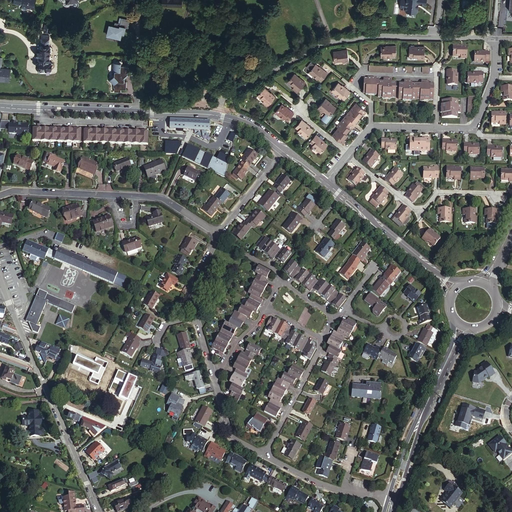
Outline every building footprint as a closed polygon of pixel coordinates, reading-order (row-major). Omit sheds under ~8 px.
[(27,5),(26,7),(33,8),(34,0),(12,0),(12,2),(22,4),(27,5)] [(426,0),(406,0),(407,0),(404,0),(401,0),(400,9),(406,10),(405,11),(407,12),(416,13),(417,12),(418,8),(417,7),(417,5),(418,5),(426,5),(426,0)] [(111,25),(106,25),(106,35),(120,36),(120,33),(120,29),(123,29),(123,25),(125,25),(126,16),(117,16),(117,21),(115,21),(111,21),(111,25)] [(40,61),(38,61),(37,63),(37,68),(38,69),(51,69),(51,68),(52,68),(53,67),(53,63),(52,62),(51,62),(51,61),(49,61),(49,52),(50,52),(50,47),(50,46),(48,46),(48,35),(40,35),(40,43),(39,43),(37,44),(37,51),(36,51),(35,52),(35,53),(35,54),(35,55),(36,55),(37,55),(38,55),(40,56),(40,61)] [(461,59),(467,59),(467,48),(461,48),(461,47),(453,47),(452,57),(461,57),(461,59)] [(381,50),(381,59),(392,60),(392,58),(397,59),(397,48),(392,48),(392,50),(386,50),(381,50)] [(411,48),(411,58),(419,58),(419,60),(425,60),(425,49),(419,49),(419,48),(411,48)] [(473,53),(473,63),(484,63),(484,61),(489,61),(489,52),(484,51),(484,53),(478,53),(473,53)] [(334,53),(335,63),(343,62),(343,64),(349,63),(348,53),(342,53),(342,52),(334,53)] [(124,80),(123,78),(127,75),(126,74),(130,70),(126,66),(121,66),(121,63),(115,63),(113,65),(113,71),(114,71),(114,75),(109,80),(113,84),(113,87),(114,87),(113,92),(120,92),(120,90),(125,90),(126,82),(124,82),(124,80)] [(0,81),(9,82),(10,69),(1,68),(1,66),(0,66),(0,81)] [(309,72),(307,74),(316,82),(317,80),(320,83),(326,75),(323,72),(322,74),(317,70),(313,67),(309,72)] [(448,82),(448,86),(457,87),(457,75),(455,75),(456,70),(446,70),(446,75),(448,75),(448,82)] [(467,74),(467,84),(479,84),(479,83),(483,83),(483,73),(479,73),(479,75),(472,75),(467,74)] [(292,75),(286,82),(293,88),(291,89),(296,93),(303,85),(298,81),(299,80),(292,75)] [(364,80),(363,92),(366,92),(366,93),(369,94),(370,92),(370,87),(372,88),(372,92),(373,94),(375,94),(376,92),(378,92),(378,94),(378,96),(382,96),(382,98),(386,98),(387,97),(387,92),(388,92),(388,96),(389,98),(391,98),(392,97),(396,97),(397,83),(391,83),(391,79),(383,79),(383,83),(379,83),(379,80),(375,80),(375,79),(367,78),(367,80),(364,80)] [(430,101),(430,99),(433,99),(433,85),(430,85),(430,82),(422,82),(422,85),(412,85),(413,81),(405,81),(405,85),(400,85),(399,98),(404,98),(404,100),(406,100),(407,99),(407,95),(409,95),(409,99),(409,100),(412,100),(412,99),(417,99),(422,99),(422,101),(424,101),(426,100),(426,96),(427,96),(427,99),(428,101),(430,101)] [(337,84),(331,91),(340,99),(341,98),(344,100),(351,93),(347,90),(346,91),(341,87),(337,84)] [(511,101),(511,93),(511,94),(511,87),(501,87),(500,93),(502,93),(502,101),(511,101)] [(263,89),(257,96),(263,101),(262,103),(267,107),(274,99),(269,95),(270,94),(263,89)] [(468,97),(468,115),(477,115),(477,98),(468,97)] [(324,100),(317,108),(323,112),(323,111),(330,117),(337,109),(329,103),(329,104),(324,100)] [(444,114),(444,119),(457,119),(457,114),(461,114),(461,106),(457,106),(457,101),(444,101),(444,106),(442,106),(442,108),(443,108),(443,109),(444,109),(448,109),(448,111),(443,110),(443,111),(442,112),(442,114),(444,114)] [(361,120),(367,112),(357,104),(350,112),(361,120)] [(280,105),(274,113),(283,120),(284,119),(287,122),(293,114),(290,111),(289,113),(284,109),(280,105)] [(344,119),(355,127),(361,120),(350,112),(344,119)] [(497,125),(504,125),(504,114),(498,114),(489,113),(489,123),(497,123),(497,125)] [(174,120),(170,120),(169,129),(208,131),(209,121),(174,119),(174,120)] [(348,135),(355,127),(344,119),(338,127),(340,128),(348,135)] [(302,120),(295,128),(299,131),(298,132),(307,139),(313,132),(309,129),(304,125),(306,123),(302,120)] [(0,121),(0,122),(0,129),(8,130),(7,134),(16,135),(16,136),(22,137),(22,135),(27,135),(27,131),(27,130),(28,126),(21,125),(21,124),(15,124),(11,123),(11,124),(8,124),(8,122),(0,121)] [(35,132),(36,129),(34,127),(32,127),(32,130),(32,132),(31,142),(40,142),(40,128),(38,128),(37,129),(37,132),(35,132)] [(44,130),(43,128),(40,128),(40,142),(48,142),(49,128),(46,128),(45,129),(45,132),(44,132),(44,130)] [(52,132),(52,129),(51,128),(49,128),(48,142),(56,143),(57,129),(55,129),(53,130),(53,132),(52,132)] [(60,130),(59,129),(57,129),(56,143),(64,143),(65,129),(62,128),(62,130),(61,132),(60,132),(60,130)] [(350,137),(348,135),(340,128),(333,136),(344,144),(350,137)] [(68,130),(67,129),(65,129),(64,143),(72,143),(72,129),(70,129),(69,131),(69,133),(67,133),(68,130)] [(76,131),(75,130),(72,129),(72,143),(80,144),(80,129),(78,129),(77,130),(77,133),(75,133),(76,131)] [(91,131),(89,131),(88,132),(88,133),(86,133),(86,130),(86,129),(83,129),(83,144),(91,144),(91,131)] [(97,130),(96,131),(96,133),(94,133),(94,132),(93,131),(91,131),(91,144),(99,144),(99,130),(97,130)] [(108,130),(105,131),(104,132),(104,134),(102,133),(102,131),(101,130),(99,130),(99,144),(107,145),(108,130)] [(109,130),(108,130),(107,145),(115,145),(116,130),(113,130),(112,132),(112,134),(111,134),(111,132),(109,130)] [(118,130),(116,130),(115,145),(123,145),(124,131),(121,131),(120,132),(120,134),(119,134),(119,132),(118,130)] [(126,132),(124,131),(123,145),(131,146),(132,131),(129,131),(128,132),(129,135),(127,134),(127,133),(126,132)] [(134,131),(132,131),(131,146),(139,146),(140,132),(138,132),(136,133),(136,135),(135,135),(135,133),(134,131)] [(139,146),(147,146),(148,132),(145,132),(145,133),(144,135),(143,135),(143,133),(143,132),(140,132),(139,146)] [(320,138),(316,135),(310,143),(313,145),(313,146),(321,154),(328,146),(324,143),(319,139),(320,138)] [(215,154),(188,146),(184,156),(222,173),(224,161),(230,140),(221,138),(215,154)] [(380,138),(380,148),(385,148),(384,149),(396,150),(396,140),(391,140),(385,140),(385,138),(380,138)] [(409,152),(419,152),(419,141),(416,141),(416,138),(409,138),(409,152)] [(419,152),(429,152),(430,139),(422,139),(422,141),(419,141),(419,152)] [(179,144),(159,140),(157,150),(176,153),(179,144)] [(441,140),(441,150),(446,150),(446,152),(457,152),(457,142),(452,142),(446,142),(446,140),(441,140)] [(467,145),(463,145),(462,155),(467,154),(467,156),(478,156),(478,147),(473,147),(467,147),(467,145)] [(490,147),(486,147),(486,157),(490,157),(490,159),(502,159),(502,149),(497,149),(490,149),(490,147)] [(366,158),(363,162),(370,168),(378,159),(376,158),(379,154),(372,148),(369,152),(370,153),(366,158)] [(250,149),(242,160),(243,160),(245,163),(250,166),(251,167),(259,156),(250,149)] [(17,154),(13,163),(29,170),(32,161),(17,154)] [(50,155),(47,164),(55,167),(54,169),(60,171),(64,160),(50,155)] [(83,157),(78,167),(94,174),(98,164),(83,157)] [(114,164),(117,171),(130,165),(127,158),(114,164)] [(144,166),(148,177),(165,170),(161,160),(144,166)] [(245,163),(243,160),(240,164),(241,165),(240,166),(234,174),(235,174),(240,178),(243,180),(246,176),(245,175),(248,171),(247,170),(250,166),(245,163)] [(437,177),(437,165),(433,165),(433,166),(433,168),(422,167),(421,177),(432,177),(437,177)] [(185,166),(181,174),(192,179),(196,171),(185,166)] [(387,175),(384,179),(391,185),(394,181),(395,182),(403,173),(395,167),(393,171),(388,176),(387,175)] [(350,177),(347,181),(355,187),(362,178),(361,177),(364,174),(356,168),(354,171),(355,172),(350,177)] [(445,169),(445,178),(453,178),(453,180),(459,181),(459,170),(453,170),(453,169),(445,169)] [(484,170),(475,170),(475,171),(469,170),(469,181),(475,181),(475,179),(483,179),(484,170)] [(501,171),(501,181),(509,181),(509,183),(511,182),(511,172),(509,172),(509,171),(501,171)] [(274,187),(281,192),(285,187),(286,187),(292,180),(284,173),(276,183),(277,184),(274,187)] [(414,185),(413,184),(405,193),(407,194),(404,197),(412,204),(414,201),(413,199),(417,194),(420,190),(414,185)] [(373,197),(371,200),(378,206),(385,197),(384,197),(387,193),(380,187),(377,190),(378,191),(373,197)] [(223,188),(215,198),(219,201),(222,203),(223,204),(231,194),(223,188)] [(267,198),(261,205),(267,211),(279,196),(271,189),(265,197),(267,198)] [(215,212),(215,211),(222,203),(219,201),(215,198),(214,197),(207,206),(215,212)] [(300,207),(297,210),(305,217),(308,213),(309,214),(317,205),(309,198),(301,208),(300,207)] [(378,206),(371,200),(368,203),(375,209),(378,206)] [(44,209),(32,203),(29,210),(47,218),(49,212),(50,210),(44,207),(44,209)] [(63,208),(67,220),(82,215),(78,203),(63,208)] [(207,206),(206,204),(203,208),(212,216),(216,212),(215,211),(215,212),(207,206)] [(395,215),(392,219),(400,225),(407,216),(406,215),(409,211),(401,205),(399,208),(400,209),(395,215)] [(449,223),(449,214),(448,214),(448,208),(437,208),(437,214),(439,214),(439,223),(449,223)] [(474,223),(474,215),(473,215),(473,208),(462,208),(462,215),(464,215),(464,223),(474,223)] [(496,224),(496,216),(495,216),(495,210),(485,209),(485,216),(486,216),(486,224),(496,224)] [(146,217),(148,226),(163,222),(160,210),(153,212),(154,215),(146,217)] [(253,227),(254,228),(257,225),(258,226),(263,220),(264,221),(267,216),(259,210),(253,217),(252,218),(251,217),(247,222),(253,227)] [(13,215),(0,211),(0,224),(1,221),(11,224),(13,215)] [(291,217),(283,227),(291,234),(300,223),(298,222),(300,219),(293,212),(290,216),(291,217)] [(109,215),(92,222),(96,232),(113,225),(109,215)] [(397,228),(400,225),(392,219),(390,222),(397,228)] [(333,230),(328,236),(335,241),(340,236),(339,235),(346,226),(338,220),(333,226),(334,227),(332,230),(333,230)] [(149,226),(150,230),(165,226),(163,222),(149,226)] [(247,222),(246,222),(244,224),(242,223),(239,227),(234,233),(243,239),(253,227),(247,222)] [(234,233),(239,227),(238,226),(232,233),(242,240),(243,239),(234,233)] [(426,230),(420,238),(425,242),(426,240),(432,246),(438,238),(432,233),(432,234),(426,230)] [(64,235),(58,233),(55,240),(61,243),(64,235)] [(264,235),(255,246),(263,253),(272,242),(264,235)] [(123,242),(127,252),(141,246),(138,237),(123,242)] [(182,248),(185,249),(190,253),(192,248),(194,245),(196,246),(198,242),(188,237),(182,248)] [(324,259),(329,253),(334,246),(326,239),(316,253),(324,259)] [(45,260),(47,256),(49,250),(27,240),(23,251),(31,254),(36,256),(41,258),(45,260)] [(272,242),(263,253),(273,260),(275,257),(281,250),(272,242)] [(362,242),(352,255),(361,261),(366,255),(370,249),(362,242)] [(281,250),(275,257),(283,264),(291,254),(283,247),(281,250)] [(55,252),(49,250),(47,256),(113,283),(113,282),(117,273),(59,249),(58,251),(55,250),(55,252)] [(186,263),(188,259),(178,254),(174,261),(177,263),(172,271),(181,276),(186,268),(183,266),(185,262),(186,263)] [(349,263),(340,274),(347,280),(357,269),(356,268),(359,265),(351,258),(348,262),(349,263)] [(293,278),(301,267),(293,260),(284,271),(293,278)] [(256,277),(265,281),(270,272),(258,265),(254,272),(258,274),(256,277)] [(384,276),(392,282),(396,277),(397,277),(401,273),(391,265),(383,275),(384,276)] [(310,274),(301,267),(293,278),(301,284),(310,274)] [(175,278),(165,271),(158,283),(166,288),(169,282),(170,280),(173,282),(175,278)] [(117,273),(113,282),(122,285),(125,277),(117,273)] [(319,281),(310,274),(301,284),(310,292),(312,289),(319,281)] [(392,282),(384,276),(382,279),(381,278),(372,289),(380,296),(390,285),(390,286),(393,283),(392,282)] [(268,283),(265,281),(256,277),(251,286),(263,293),(268,283)] [(312,289),(321,296),(329,285),(321,279),(319,281),(312,289)] [(329,285),(321,296),(329,303),(338,292),(329,285)] [(407,300),(411,303),(412,301),(415,304),(422,295),(411,285),(403,295),(408,298),(407,300)] [(250,295),(249,298),(261,304),(262,301),(259,300),(263,293),(251,286),(247,293),(250,295)] [(30,324),(35,326),(45,303),(73,315),(77,307),(48,295),(49,294),(41,290),(27,322),(30,324)] [(153,309),(160,296),(152,291),(144,304),(153,309)] [(347,300),(338,292),(329,303),(338,310),(347,300)] [(381,302),(371,294),(365,301),(374,309),(375,310),(381,302)] [(249,298),(243,308),(253,312),(255,314),(261,304),(249,298)] [(378,318),(387,307),(381,302),(375,310),(374,309),(373,311),(373,314),(378,318)] [(234,311),(233,314),(245,321),(246,318),(249,319),(253,312),(243,308),(241,306),(237,312),(234,311)] [(423,320),(421,320),(422,325),(434,322),(430,306),(420,308),(423,320)] [(154,318),(146,314),(138,326),(146,331),(154,318)] [(233,314),(227,324),(236,329),(239,330),(245,321),(233,314)] [(71,320),(62,316),(58,325),(67,329),(71,320)] [(270,328),(268,331),(275,335),(282,323),(271,317),(267,326),(270,328)] [(343,321),(340,328),(351,334),(357,324),(348,319),(346,322),(343,321)] [(220,332),(231,338),(236,329),(227,324),(225,322),(220,332)] [(275,335),(284,340),(289,331),(291,328),(282,323),(275,335)] [(15,329),(3,324),(2,329),(6,331),(13,334),(15,329)] [(39,335),(42,328),(35,326),(30,324),(34,333),(39,335)] [(334,333),(332,336),(343,342),(345,339),(348,340),(351,334),(340,328),(336,334),(334,333)] [(417,342),(426,347),(428,344),(433,334),(432,333),(425,330),(424,329),(417,342)] [(437,332),(434,330),(432,333),(433,334),(428,344),(431,345),(432,345),(436,337),(436,336),(437,333),(437,332)] [(289,331),(284,340),(287,341),(285,344),(292,348),(298,336),(289,331)] [(182,351),(190,349),(191,349),(186,332),(177,335),(182,351)] [(220,332),(214,342),(226,348),(231,338),(220,332)] [(141,338),(132,333),(129,337),(121,352),(130,358),(135,350),(134,349),(138,343),(141,338)] [(298,336),(292,348),(301,353),(308,341),(298,336)] [(332,336),(327,345),(330,346),(338,351),(343,342),(332,336)] [(311,342),(308,341),(301,353),(305,355),(303,357),(310,361),(316,349),(309,345),(311,342)] [(50,348),(51,347),(39,342),(38,345),(40,346),(39,348),(37,347),(35,351),(40,354),(43,360),(46,359),(47,357),(50,348)] [(226,348),(214,342),(211,348),(216,351),(215,354),(221,358),(226,348)] [(14,345),(17,352),(23,349),(20,343),(18,344),(14,345)] [(250,344),(245,354),(253,358),(255,355),(258,357),(262,350),(250,344)] [(370,359),(376,362),(378,359),(383,350),(376,346),(374,349),(367,345),(362,354),(371,358),(370,359)] [(426,351),(416,345),(412,353),(411,353),(407,359),(418,365),(421,360),(426,351)] [(70,355),(71,355),(91,364),(97,366),(97,365),(102,367),(117,374),(120,369),(92,357),(94,355),(90,353),(89,354),(88,353),(87,355),(80,351),(78,350),(78,348),(74,346),(70,355)] [(328,358),(329,358),(337,362),(342,353),(338,351),(330,346),(326,353),(329,355),(328,358)] [(47,357),(55,361),(57,355),(59,351),(50,348),(47,357)] [(384,348),(383,350),(378,359),(382,361),(381,363),(387,366),(388,363),(392,366),(396,358),(396,356),(390,354),(388,352),(388,351),(384,348)] [(182,351),(177,353),(179,358),(181,358),(184,367),(192,364),(191,359),(189,353),(191,353),(190,349),(182,351)] [(253,358),(245,354),(241,352),(236,362),(248,368),(253,358)] [(91,364),(71,355),(70,357),(90,366),(91,364)] [(142,360),(139,367),(153,371),(155,366),(159,368),(161,362),(159,361),(160,357),(154,355),(151,363),(142,360)] [(337,362),(329,358),(327,362),(326,361),(320,371),(329,376),(335,366),(336,366),(338,363),(337,362)] [(236,370),(234,373),(246,379),(248,376),(245,374),(248,368),(236,362),(233,368),(236,370)] [(287,374),(296,379),(299,381),(304,372),(292,366),(287,374)] [(476,377),(474,387),(480,387),(484,384),(483,383),(487,380),(488,381),(490,380),(491,381),(496,377),(488,366),(483,370),(484,371),(480,375),(481,376),(478,377),(476,377)] [(6,368),(2,379),(5,381),(6,379),(12,381),(11,383),(19,386),(21,381),(19,381),(20,377),(13,375),(14,371),(6,368)] [(199,371),(184,376),(184,379),(187,381),(191,380),(193,382),(195,389),(198,391),(204,389),(201,380),(200,379),(198,380),(198,378),(199,378),(200,376),(199,371)] [(234,373),(229,382),(232,384),(241,389),(246,379),(234,373)] [(276,382),(288,388),(289,385),(292,387),(296,379),(287,374),(284,373),(281,380),(278,379),(276,382)] [(328,384),(320,380),(313,392),(321,396),(328,384)] [(283,398),(288,388),(276,382),(271,391),(283,398)] [(239,400),(244,391),(241,389),(232,384),(228,391),(231,393),(233,394),(232,396),(235,398),(239,400)] [(352,387),(352,397),(365,398),(365,393),(372,394),(372,400),(380,401),(380,386),(370,386),(370,384),(366,384),(366,387),(352,387)] [(282,406),(279,404),(283,398),(271,391),(267,398),(270,399),(269,402),(281,409),(282,406)] [(171,394),(165,406),(169,408),(167,413),(169,414),(168,417),(172,419),(172,418),(177,420),(180,413),(179,412),(180,410),(181,411),(183,408),(182,408),(176,405),(179,398),(171,394)] [(185,400),(179,398),(176,405),(182,408),(185,400)] [(316,403),(308,399),(302,411),(309,415),(316,403)] [(281,409),(269,402),(264,412),(275,418),(281,409)] [(463,403),(455,426),(465,429),(467,425),(470,426),(472,417),(482,420),(486,409),(463,403)] [(202,405),(194,422),(202,426),(205,420),(207,421),(212,411),(202,405)] [(76,422),(77,419),(78,417),(68,412),(65,418),(76,422)] [(36,427),(38,427),(38,424),(39,424),(39,418),(36,418),(36,413),(27,413),(27,418),(20,418),(20,426),(27,426),(27,437),(36,438),(36,436),(40,436),(41,431),(36,431),(34,431),(34,427),(36,427)] [(252,419),(245,429),(250,433),(252,430),(263,436),(267,430),(263,428),(264,426),(265,426),(268,420),(257,414),(254,419),(252,419)] [(82,427),(92,431),(95,424),(90,422),(88,424),(84,422),(82,427)] [(305,442),(313,426),(305,422),(303,426),(302,425),(296,437),(305,442)] [(91,433),(96,438),(102,432),(95,424),(92,431),(91,433)] [(337,436),(336,439),(345,443),(347,439),(346,439),(348,432),(349,432),(351,428),(341,424),(337,435),(337,436)] [(381,428),(372,426),(367,442),(376,444),(381,428)] [(201,452),(207,441),(203,438),(202,440),(195,436),(196,434),(192,432),(191,434),(187,442),(191,444),(198,448),(197,449),(197,450),(201,452)] [(494,453),(496,452),(503,461),(511,454),(511,453),(509,449),(508,450),(505,446),(506,445),(500,437),(489,445),(494,453)] [(301,446),(290,440),(287,446),(288,447),(283,455),(292,460),(298,448),(299,449),(301,446)] [(96,443),(86,453),(94,461),(105,450),(96,443)] [(210,443),(205,454),(209,456),(210,455),(220,461),(225,452),(218,447),(214,446),(210,443)] [(325,456),(324,459),(333,462),(334,462),(335,459),(336,459),(339,451),(338,450),(339,446),(332,443),(327,456),(325,456)] [(9,455),(2,454),(4,450),(0,448),(0,463),(6,465),(9,455)] [(230,453),(225,463),(234,468),(233,470),(239,473),(245,462),(241,460),(237,458),(238,457),(230,453)] [(364,463),(361,471),(370,474),(373,467),(371,467),(372,464),(374,465),(377,466),(380,458),(367,454),(365,461),(366,462),(365,464),(364,463)] [(330,469),(331,469),(333,462),(324,459),(320,458),(316,469),(319,470),(321,471),(319,477),(327,480),(330,471),(329,471),(330,469)] [(120,459),(106,466),(107,467),(119,461),(120,460),(120,459)] [(123,467),(119,461),(107,467),(112,473),(123,467)] [(259,469),(250,465),(244,477),(248,479),(249,477),(260,483),(265,475),(258,471),(259,469)] [(99,470),(97,472),(101,477),(102,476),(99,473),(107,467),(99,470)] [(112,473),(107,467),(99,473),(102,476),(107,482),(114,476),(112,473)] [(273,479),(269,486),(281,492),(285,485),(273,479)] [(124,484),(122,481),(108,487),(110,493),(115,491),(114,490),(119,488),(119,487),(124,484)] [(462,493),(450,484),(446,488),(449,491),(448,493),(441,501),(451,508),(462,493)] [(295,491),(296,490),(291,487),(284,500),(287,502),(288,500),(293,503),(294,501),(303,506),(308,498),(298,493),(295,491)] [(68,511),(67,511),(84,511),(84,506),(75,506),(75,502),(76,502),(75,493),(68,493),(69,497),(63,497),(64,511),(68,511)] [(197,498),(192,507),(197,510),(198,508),(203,511),(213,511),(216,508),(211,505),(210,506),(197,498)] [(250,506),(253,508),(257,502),(251,498),(248,503),(251,505),(250,506)] [(317,501),(312,498),(306,508),(313,511),(320,511),(323,507),(318,504),(316,503),(317,501)] [(113,505),(116,511),(118,511),(127,508),(126,506),(129,505),(126,499),(113,505)] [(229,502),(225,507),(230,510),(234,505),(229,502)]
